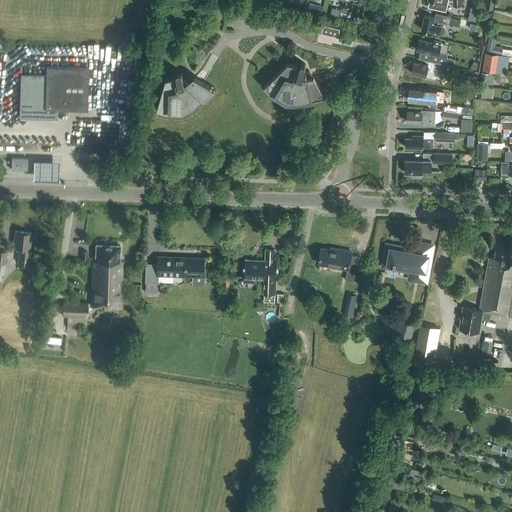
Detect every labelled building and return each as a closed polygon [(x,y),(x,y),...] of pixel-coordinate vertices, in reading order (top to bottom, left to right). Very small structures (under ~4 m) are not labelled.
[(429,0),(428,7),(446,11),(448,0),(453,0),(453,5),(462,5),(461,0),(429,0)] [(492,9),(494,0),(487,0),(486,8),(492,9)] [(475,21),(477,14),(469,12),(467,19),(475,21)] [(441,35),(444,32),(445,28),(444,26),(441,25),(442,20),(434,18),(435,17),(424,15),(421,29),(431,31),(431,32),(441,35)] [(469,29),(470,22),(450,17),(448,24),(469,29)] [(338,37),(340,28),(323,24),(322,33),(338,37)] [(502,54),(503,47),(495,46),(496,36),(489,35),(487,51),(502,54)] [(431,53),(430,61),(453,66),(455,59),(447,57),(448,53),(439,51),(442,41),(434,39),(434,42),(419,38),(417,49),(431,53)] [(496,74),(499,54),(486,52),(484,72),(496,74)] [(474,61),(471,67),(477,70),(480,64),(474,61)] [(299,66),(295,64),(288,62),(264,85),(272,93),(276,97),(282,100),(288,102),(294,102),(300,102),(325,95),(314,75),(307,77),(306,73),(307,70),(305,69),(306,68),(307,66),(306,64),(305,63),(303,62),(300,64),(299,65),(299,66)] [(435,80),(438,70),(431,68),(431,66),(428,65),(414,62),(411,72),(425,76),(425,78),(435,80)] [(451,72),(452,67),(442,64),(441,69),(443,70),(442,72),(446,73),(447,71),(451,72)] [(87,110),(89,68),(46,66),(46,75),(21,74),(19,116),(53,118),(54,109),(87,110)] [(183,76),(183,73),(182,73),(182,72),(182,71),(181,71),(180,71),(179,71),(178,71),(177,71),(177,72),(177,73),(176,73),(176,74),(178,80),(176,81),(175,76),(166,79),(156,110),(165,113),(170,114),(176,114),(181,114),(187,112),(192,109),(200,102),(214,89),(203,82),(194,76),(189,81),(186,79),(186,76),(183,76)] [(477,76),(468,74),(466,82),(475,84),(477,76)] [(479,86),(477,96),(485,97),(486,87),(479,86)] [(444,108),(445,101),(437,100),(437,91),(424,90),(425,89),(409,87),(408,99),(424,101),(423,107),(433,109),(433,107),(444,108)] [(439,96),(447,97),(448,89),(440,88),(439,96)] [(407,111),(407,122),(415,122),(414,124),(435,125),(436,110),(421,109),(421,111),(407,111)] [(457,120),(458,113),(443,110),(442,118),(457,120)] [(472,118),(462,118),(461,131),(472,131),(472,118)] [(511,128),(511,122),(502,123),(502,128),(504,128),(503,137),(506,137),(507,133),(509,133),(509,128),(511,128)] [(92,137),(95,141),(98,139),(101,143),(109,137),(103,128),(92,137)] [(455,142),(455,133),(436,132),(435,141),(455,142)] [(433,138),(423,138),(423,136),(412,135),(412,138),(406,138),(406,147),(422,148),(422,147),(433,148),(433,138)] [(487,159),(488,143),(478,143),(477,159),(487,159)] [(452,163),(452,153),(433,152),(433,163),(452,163)] [(27,170),(28,158),(12,158),(11,170),(27,170)] [(60,158),(33,158),(32,173),(32,176),(59,177),(59,174),(60,158)] [(422,160),(405,159),(405,172),(412,172),(412,177),(421,178),(422,173),(432,173),(432,160),(422,160)] [(487,169),(475,168),(474,179),(486,179),(487,169)] [(30,244),(31,233),(15,231),(14,242),(14,247),(20,248),(18,262),(28,263),(30,251),(28,251),(29,249),(29,244),(30,244)] [(415,247),(385,242),(381,268),(411,273),(410,278),(426,281),(432,245),(416,243),(415,247)] [(119,260),(120,245),(96,244),(96,256),(92,256),(91,303),(88,303),(63,302),(62,316),(68,316),(67,334),(78,334),(78,325),(87,326),(88,307),(121,307),(123,260),(119,260)] [(343,251),(322,248),(319,263),(347,269),(345,280),(354,281),(357,267),(349,265),(351,251),(343,249),(343,251)] [(274,261),(275,249),(266,249),(265,260),(245,259),(244,277),(264,278),(263,293),(276,293),(277,280),(276,280),(277,261),(274,261)] [(480,309),(483,311),(491,312),(509,315),(511,315),(511,260),(511,258),(511,256),(509,256),(510,251),(496,249),(495,257),(489,256),(480,309)] [(204,284),(205,258),(158,256),(158,263),(146,263),(145,282),(146,283),(145,293),(157,293),(157,283),(158,283),(158,274),(193,276),(193,284),(204,284)] [(348,293),(344,315),(352,317),(357,295),(348,293)] [(482,317),(483,311),(480,309),(464,306),(462,314),(460,314),(460,319),(461,319),(460,328),(479,332),(482,317)] [(491,312),(483,311),(482,317),(490,319),(491,312)] [(410,339),(415,326),(401,321),(396,335),(410,339)] [(420,323),(415,354),(435,358),(440,327),(420,323)] [(403,421),(401,430),(409,432),(411,423),(403,421)] [(396,438),(395,444),(408,446),(409,441),(396,438)] [(411,468),(410,474),(420,476),(421,471),(411,468)]
